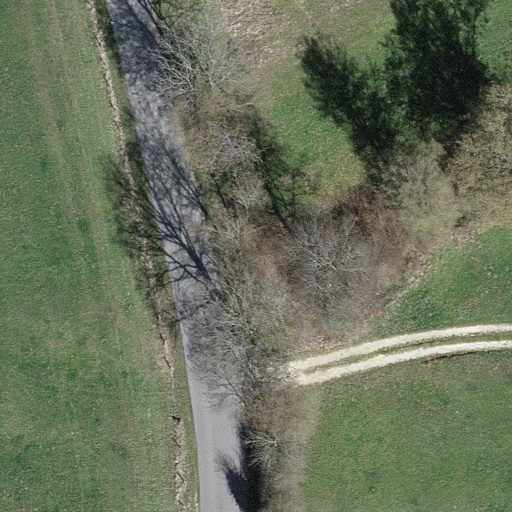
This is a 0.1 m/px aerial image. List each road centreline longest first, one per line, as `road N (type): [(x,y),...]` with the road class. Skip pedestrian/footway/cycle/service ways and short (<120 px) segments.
road 1 (unclassified): [(224,511),(219,390),(124,0)]
road 2 (track): [(219,390),(446,336),(511,339)]
